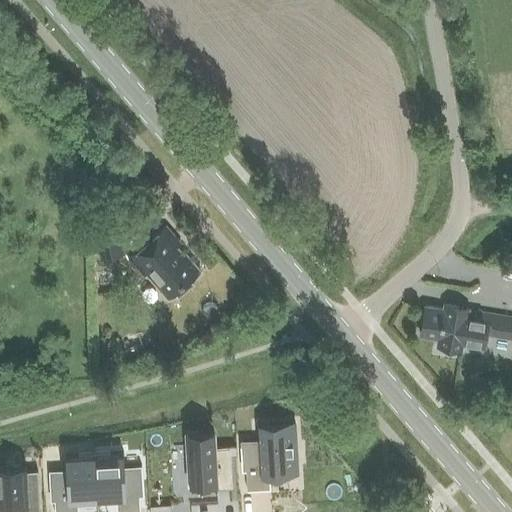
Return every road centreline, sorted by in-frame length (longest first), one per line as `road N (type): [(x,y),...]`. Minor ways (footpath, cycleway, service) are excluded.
road 1 (secondary): [(341,337),(49,0)]
road 2 (unclassified): [(341,337),(452,231),(457,173),(428,0)]
road 3 (secondary): [(491,511),(341,337)]
